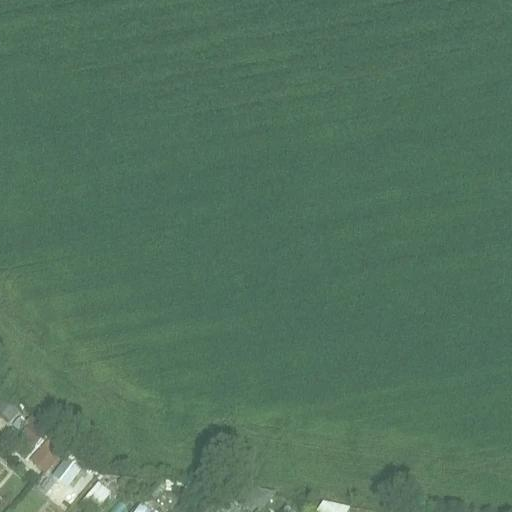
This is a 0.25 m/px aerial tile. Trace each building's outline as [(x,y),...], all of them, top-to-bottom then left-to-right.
[(5,398),(0,405),(0,419),(6,424),(18,407),(5,398)] [(20,433),(32,448),(49,433),(36,418),(20,433)] [(31,461),(49,472),(65,448),(48,436),(31,461)] [(99,480),(84,500),(97,510),(112,490),(99,480)] [(318,511),(346,511),(348,507),(324,498),(318,511)] [(156,511),(142,502),(134,511),(156,511)]
